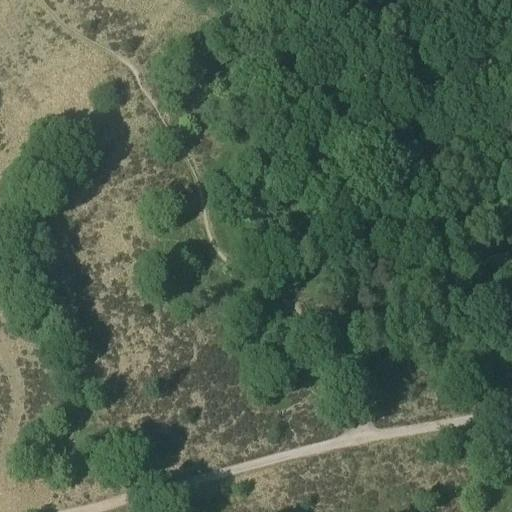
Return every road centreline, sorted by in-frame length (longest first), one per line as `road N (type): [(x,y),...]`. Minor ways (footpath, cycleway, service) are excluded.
road 1 (track): [(370,440),(374,398),(336,336),(217,257),(198,182),(129,57),(69,33),(41,0)]
road 2 (track): [(74,511),(370,440),(511,415)]
